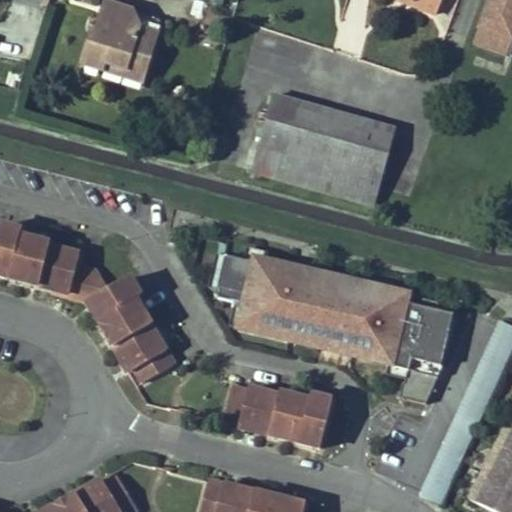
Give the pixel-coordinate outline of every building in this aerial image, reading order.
[(410,0),(409,5),(435,15),(438,7),(434,5),(436,0),(410,0)] [(511,0),(490,0),(474,44),(506,56),(511,40),(511,0)] [(111,17),(115,5),(106,2),(102,15),(111,17)] [(129,64),(147,70),(159,35),(142,30),(134,11),(115,5),(111,17),(102,15),(96,34),(92,33),(82,64),(103,71),(106,64),(127,71),(129,64)] [(163,21),(134,11),(142,30),(159,35),(163,21)] [(106,64),(103,71),(142,84),(147,70),(129,64),(127,71),(106,64)] [(274,98),(259,149),(308,162),(322,111),(274,98)] [(461,104),(453,101),(451,107),(458,110),(461,104)] [(395,132),(322,111),(308,162),(356,176),(381,183),(395,132)] [(308,162),(259,149),(253,172),(349,199),(356,176),(308,162)] [(356,176),(349,199),(374,207),(381,183),(356,176)] [(1,226),(0,229),(0,276),(69,295),(68,297),(86,302),(126,368),(132,365),(136,370),(143,383),(174,365),(135,300),(140,297),(129,278),(106,292),(94,273),(77,268),(80,256),(50,248),(51,246),(21,238),(22,232),(1,226)] [(254,258),(266,261),(268,253),(246,248),(243,261),(253,264),(254,258)] [(217,290),(225,258),(216,256),(208,288),(217,290)] [(399,399),(426,405),(449,353),(445,352),(453,315),(442,313),(436,311),(438,304),(391,293),(369,287),(305,272),(296,309),(283,306),(292,269),(293,267),(266,261),(254,258),(253,264),(243,261),(225,258),(217,290),(215,299),(234,304),(243,306),(238,330),(289,342),(292,331),(353,345),(351,355),(388,364),(387,367),(407,372),(405,381),(404,384),(403,384),(399,399)] [(296,309),(305,272),(292,269),(283,306),(296,309)] [(393,284),(371,279),(369,287),(391,293),(393,284)] [(229,328),(238,330),(243,306),(234,304),(229,328)] [(444,506),(511,343),(511,325),(496,319),(422,497),(444,506)] [(351,355),(353,345),(292,331),(289,342),(350,357),(351,355)] [(129,374),(136,370),(132,365),(126,368),(129,374)] [(407,372),(387,367),(385,376),(405,381),(407,372)] [(232,389),(223,425),(320,450),(333,403),(311,397),(310,403),(280,395),(279,398),(249,390),(248,393),(232,389)] [(511,511),(511,412),(469,501),(491,511),(511,511)] [(135,511),(136,511),(119,481),(105,488),(100,492),(96,485),(49,511),(135,511)] [(100,492),(105,488),(102,482),(96,485),(100,492)] [(304,511),(306,507),(209,482),(200,511),(304,511)]
